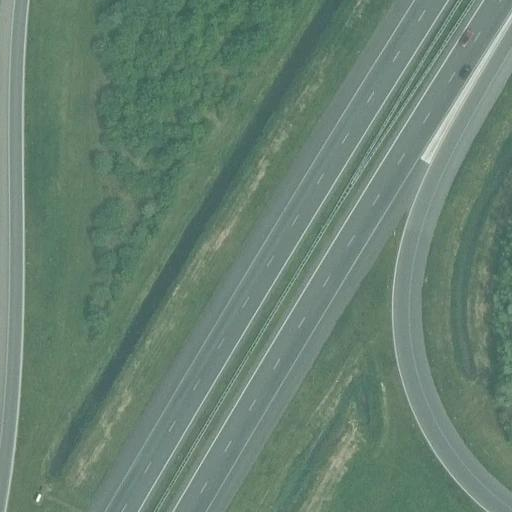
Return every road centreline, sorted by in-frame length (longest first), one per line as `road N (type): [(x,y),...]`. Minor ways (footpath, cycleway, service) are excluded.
road 1 (motorway): [(191,511),(505,0)]
road 2 (motorway): [(435,0),(123,511)]
road 3 (motorway): [(500,511),(437,445),(404,358),(398,311),(415,222),(511,19)]
road 4 (motorway): [(21,0),(13,391),(0,497)]
